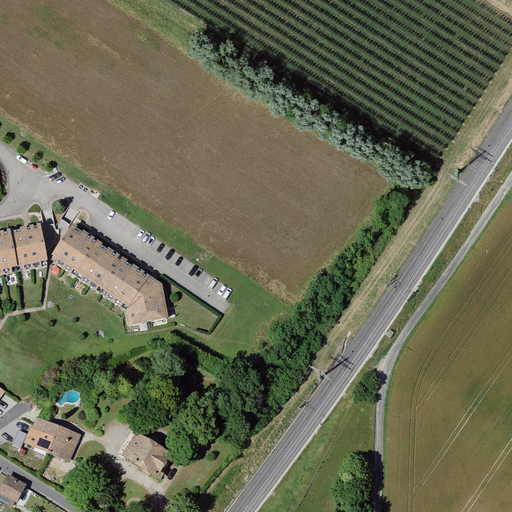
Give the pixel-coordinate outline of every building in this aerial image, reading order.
[(0,275),(45,267),(38,230),(0,237),(0,275)] [(126,313),(128,330),(166,322),(160,290),(72,230),(50,261),(126,313)] [(67,465),(78,440),(36,422),(32,431),(29,430),(26,436),(13,430),(9,441),(67,465)] [(133,441),(120,462),(132,469),(131,471),(147,481),(148,479),(157,484),(170,464),(133,441)] [(6,480),(0,490),(0,499),(15,507),(24,489),(6,480)]
